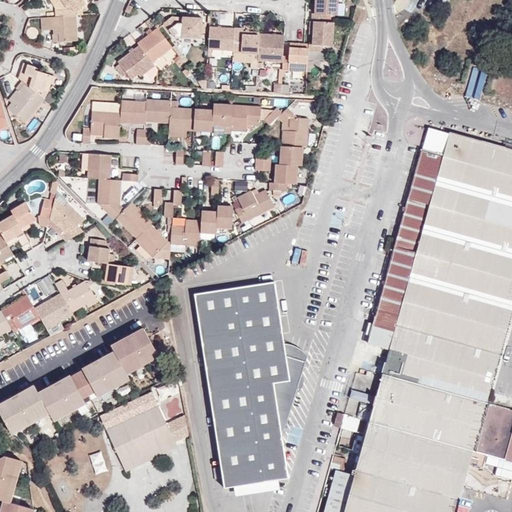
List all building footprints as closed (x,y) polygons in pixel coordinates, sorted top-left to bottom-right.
[(57,9),(57,17),(76,15),(78,15),(75,11),(82,8),(85,6),(81,0),(52,0),(59,9),(57,9)] [(337,15),(337,0),(315,0),(314,14),(312,13),(311,21),(313,21),(325,22),(326,15),(337,15)] [(57,17),(39,19),(40,30),(53,29),(59,29),(60,42),(78,40),(76,15),(57,17)] [(201,33),(202,24),(202,19),(183,17),(182,30),(172,17),(162,23),(168,30),(169,31),(174,37),(201,38),(201,33)] [(332,46),(333,22),(325,22),(313,21),(313,35),(312,45),(314,45),(318,45),(318,51),(330,52),(330,46),(332,46)] [(235,28),(209,27),(208,49),(234,50),(235,28)] [(157,28),(138,43),(139,46),(152,62),(172,47),(157,28)] [(259,54),(260,35),(260,33),(243,32),(243,29),(235,28),(234,50),(233,52),(259,54)] [(283,62),(285,42),(285,36),(260,35),(259,54),(258,60),(283,62)] [(286,70),(308,71),(309,49),(289,48),(289,42),(285,42),(283,62),(283,70),(286,70)] [(140,76),(155,65),(152,62),(139,46),(118,62),(131,79),(138,74),(140,76)] [(21,72),(19,78),(22,80),(25,83),(36,92),(37,89),(48,92),(50,83),(53,78),(53,75),(35,70),(36,67),(26,63),(23,72),(21,72)] [(155,65),(145,73),(150,79),(158,74),(158,69),(155,65)] [(474,66),(468,96),(483,99),(489,69),(474,66)] [(25,83),(22,80),(15,88),(17,89),(19,91),(25,83)] [(13,103),(8,109),(25,123),(44,99),(36,92),(25,83),(19,91),(21,92),(13,103)] [(8,99),(13,103),(21,92),(19,91),(17,89),(8,99)] [(10,127),(2,101),(0,100),(0,130),(0,129),(10,127)] [(170,108),(170,101),(146,100),(146,102),(145,121),(169,122),(170,108)] [(146,102),(122,101),(121,113),(120,122),(144,124),(145,121),(146,102)] [(231,126),(232,105),(213,104),(213,110),(212,125),(231,126)] [(261,107),(232,105),(231,126),(231,129),(246,130),(246,124),(260,125),(261,107)] [(278,117),(282,113),(276,107),(264,119),(270,125),(278,117)] [(193,130),(195,109),(177,108),(170,108),(169,122),(169,128),(187,130),(193,130)] [(302,147),(307,148),(308,118),(296,117),(287,108),(282,113),(278,117),(283,122),(290,115),(289,130),(283,130),(282,146),(302,147)] [(212,125),(213,110),(195,109),(193,130),(212,131),(212,125)] [(83,128),(82,141),(90,142),(90,135),(91,130),(104,130),(104,135),(104,137),(119,138),(120,122),(121,113),(92,112),(90,128),(83,128)] [(231,129),(231,126),(212,125),(212,131),(212,133),(230,133),(231,129)] [(169,128),(168,137),(186,137),(187,130),(169,128)] [(137,129),(136,144),(143,145),(144,129),(137,129)] [(143,145),(151,145),(152,130),(144,129),(143,145)] [(442,156),(432,153),(378,346),(389,349),(382,376),(376,396),(365,393),(358,418),(360,418),(362,406),(372,409),(369,421),(465,448),(511,461),(511,415),(477,404),(505,304),(496,301),(510,252),(511,252),(511,152),(449,134),(442,156)] [(297,165),(302,166),(302,147),(282,146),(281,146),(280,164),(297,165)] [(184,149),(176,149),(176,164),(183,165),(184,149)] [(202,166),(210,166),(211,151),(203,150),(202,166)] [(378,346),(432,153),(422,150),(368,344),(378,346)] [(222,167),(223,152),(216,151),(215,166),(222,167)] [(90,154),(83,153),(82,169),(88,170),(90,154)] [(111,155),(90,154),(88,170),(88,178),(99,179),(109,179),(111,155)] [(271,155),(260,155),(256,155),(255,163),(270,164),(271,155)] [(270,164),(255,163),(255,171),(259,170),(270,171),(270,164)] [(288,183),(297,184),(297,165),(280,164),(276,164),(275,183),(288,183)] [(123,181),(138,181),(138,174),(123,173),(123,181)] [(98,204),(114,220),(116,218),(124,210),(119,205),(121,180),(109,179),(99,179),(98,204)] [(218,194),(219,179),(212,179),(211,194),(218,194)] [(287,191),(288,183),(275,183),(270,182),(270,190),(287,191)] [(181,206),(181,190),(174,190),(173,203),(173,206),(181,206)] [(242,206),(249,220),(274,206),(266,190),(254,196),(251,191),(237,198),(242,206)] [(54,199),(55,194),(51,192),(50,200),(45,198),(44,199),(36,197),(11,211),(13,215),(23,231),(36,223),(47,225),(48,224),(54,199)] [(76,235),(82,232),(77,226),(81,224),(83,226),(86,223),(84,220),(67,203),(63,208),(54,199),(48,224),(58,233),(59,232),(61,234),(61,236),(66,241),(76,235)] [(116,218),(137,238),(150,225),(152,223),(131,202),(124,210),(116,218)] [(167,217),(172,217),(173,206),(173,203),(165,202),(164,217),(167,217)] [(217,212),(217,228),(231,229),(233,207),(218,206),(217,212)] [(242,223),(249,220),(242,206),(235,210),(242,223)] [(201,233),(216,234),(217,228),(217,212),(202,211),(201,221),(201,233)] [(0,222),(0,231),(2,236),(6,242),(16,236),(23,231),(13,215),(0,222)] [(170,244),(200,246),(201,233),(201,221),(185,220),(185,226),(172,225),(171,242),(170,244)] [(137,238),(135,240),(140,245),(136,250),(147,261),(151,256),(152,258),(170,259),(170,244),(171,242),(168,242),(150,225),(137,238)] [(23,246),(29,242),(24,234),(17,238),(18,240),(23,246)] [(0,237),(0,262),(13,255),(8,246),(6,242),(2,236),(0,237)] [(6,242),(8,246),(18,240),(17,238),(16,236),(6,242)] [(91,238),(87,261),(104,263),(107,264),(109,254),(110,249),(105,248),(106,240),(91,238)] [(505,304),(511,278),(511,252),(510,252),(496,301),(505,304)] [(101,283),(114,285),(115,283),(105,281),(107,264),(104,263),(101,283)] [(115,283),(127,285),(129,267),(113,265),(107,264),(105,281),(115,283)] [(0,274),(0,282),(10,277),(5,271),(0,274)] [(96,298),(85,281),(68,291),(62,280),(55,284),(60,293),(71,312),(86,304),(96,298)] [(275,280),(194,292),(224,488),(234,486),(279,480),(288,478),(281,435),(273,382),(290,380),(285,344),(275,280)] [(40,288),(27,296),(31,302),(44,294),(40,288)] [(47,330),(72,314),(71,312),(60,293),(35,308),(40,318),(47,330)] [(8,307),(1,311),(11,328),(14,333),(18,330),(17,328),(29,322),(30,323),(40,318),(35,308),(31,302),(27,296),(17,301),(18,303),(9,309),(8,307)] [(98,301),(96,298),(86,304),(88,307),(98,301)] [(11,328),(1,311),(0,312),(0,334),(1,334),(11,328)] [(133,335),(134,336),(137,341),(131,344),(129,339),(128,338),(112,347),(115,353),(99,361),(100,363),(102,367),(97,370),(94,366),(94,364),(61,382),(62,383),(65,388),(59,391),(57,386),(55,385),(40,394),(35,386),(19,395),(20,397),(23,402),(17,405),(14,400),(13,399),(0,405),(0,413),(11,433),(48,412),(53,420),(129,378),(126,372),(158,354),(144,329),(133,335)] [(273,382),(281,435),(307,352),(299,346),(292,344),(285,344),(290,380),(273,382)] [(351,389),(344,414),(358,418),(365,393),(351,389)] [(156,450),(175,441),(158,405),(106,430),(123,466),(142,457),(138,451),(153,444),(156,450)] [(447,511),(465,448),(369,421),(354,475),(343,472),(346,459),(333,455),(329,468),(336,470),(323,511),(447,511)] [(178,447),(175,441),(156,450),(153,444),(138,451),(142,457),(123,466),(126,472),(178,447)] [(103,451),(92,454),(97,471),(108,468),(103,451)] [(0,499),(5,501),(1,511),(31,511),(33,509),(8,502),(20,460),(4,456),(0,458),(0,499)] [(279,480),(234,486),(235,495),(280,489),(279,480)]
